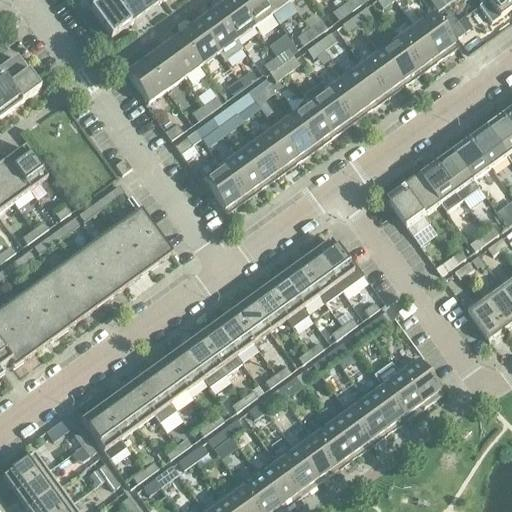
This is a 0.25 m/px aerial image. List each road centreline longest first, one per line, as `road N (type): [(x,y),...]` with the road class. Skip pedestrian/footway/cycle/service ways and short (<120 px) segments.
road 1 (residential): [(0,434),(221,273)]
road 2 (residential): [(479,396),(341,192)]
road 3 (residential): [(221,273),(86,82)]
road 4 (residential): [(341,192),(511,63)]
road 5 (residential): [(221,273),(341,192)]
road 6 (residential): [(86,82),(200,0)]
